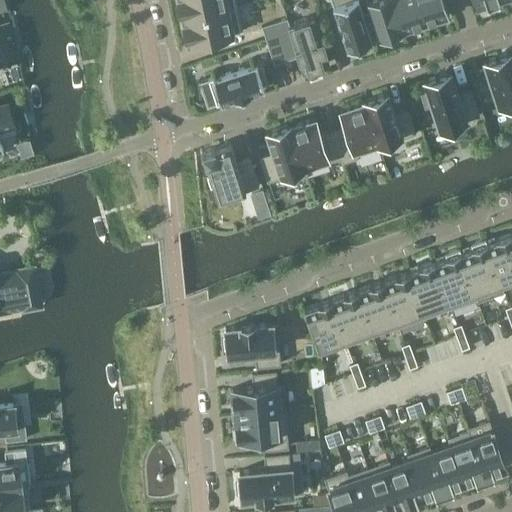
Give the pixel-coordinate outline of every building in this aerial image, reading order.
[(183,12),(183,17),(237,5),(235,0),(178,0),(181,12),(183,12)] [(358,0),(330,0),(346,48),(350,47),(352,51),(370,46),(368,41),(372,40),(358,0)] [(366,0),(379,38),(402,30),(392,0),(366,0)] [(417,0),(392,0),(402,30),(425,22),(417,0)] [(417,0),(425,22),(449,15),(444,0),(417,0)] [(242,31),(237,5),(183,17),(184,21),(183,21),(187,38),(188,37),(189,42),(242,31)] [(289,24),(288,25),(290,31),(298,56),(303,70),(309,68),(309,69),(324,65),(323,63),(329,62),(325,49),(326,49),(322,37),(321,38),(314,16),(309,18),(308,17),(294,21),(294,23),(289,24)] [(287,17),(262,25),(266,39),(278,35),(290,31),(288,25),(289,24),(287,17)] [(290,31),(278,35),(286,60),(298,56),(290,31)] [(278,35),(266,39),(274,63),(286,60),(278,35)] [(484,61),(499,108),(511,104),(511,55),(511,52),(484,61)] [(263,84),(268,83),(262,64),(257,66),(256,62),(255,63),(214,77),(214,76),(213,76),(213,77),(208,78),(216,103),(221,102),(222,102),(222,101),(234,97),(235,98),(251,92),(250,92),(263,88),(264,88),(263,84)] [(427,91),(421,93),(425,107),(431,105),(439,128),(480,115),(471,90),(458,94),(451,71),(423,80),(427,91)] [(416,135),(408,108),(395,113),(388,92),(364,100),(379,147),(416,135)] [(379,147),(364,100),(363,100),(363,101),(340,108),(346,125),(333,129),(342,157),(341,157),(342,161),(358,157),(357,154),(367,151),(379,147)] [(0,155),(1,155),(0,150),(3,149),(0,138),(0,130),(16,125),(8,101),(0,103),(0,155)] [(342,157),(333,129),(320,133),(315,117),(292,124),(291,123),(290,124),(307,175),(308,175),(305,165),(326,159),(327,161),(341,157),(342,157)] [(307,175),(290,124),(266,131),(273,152),(260,156),(268,181),(281,176),(283,183),(307,175)] [(218,199),(259,186),(250,158),(237,162),(230,142),(215,147),(214,147),(202,150),(206,163),(218,199)] [(263,190),(252,194),(259,216),(270,212),(263,190)] [(497,238),(487,242),(486,242),(501,284),(511,279),(511,233),(511,232),(497,238)] [(486,242),(487,242),(485,238),(471,243),(472,247),(461,251),(460,251),(477,298),(478,297),(474,288),(498,280),(500,284),(501,284),(486,242)] [(460,251),(461,251),(460,247),(445,253),(446,256),(435,260),(434,260),(451,307),(470,300),(477,298),(460,251)] [(451,307),(434,260),(420,265),(420,266),(410,270),(409,270),(409,269),(408,270),(425,316),(426,316),(424,312),(448,303),(450,307),(451,307)] [(39,305),(41,305),(37,283),(34,265),(16,268),(16,270),(0,273),(0,310),(11,309),(23,307),(24,308),(26,308),(26,306),(39,304),(39,305)] [(425,316),(408,270),(396,274),(397,274),(383,279),(382,279),(399,326),(412,321),(425,316)] [(399,326),(382,279),(370,283),(371,284),(357,289),(357,288),(356,289),(371,331),(396,322),(398,326),(399,326)] [(371,331),(356,289),(345,293),(332,298),(331,298),(330,298),(345,340),(371,331)] [(345,340),(330,298),(319,302),(304,308),(320,349),(345,340)] [(256,365),(280,363),(276,321),(256,323),(239,324),(239,325),(226,326),(226,331),(222,334),(223,347),(228,349),(228,354),(255,352),(256,365)] [(453,326),(457,338),(465,335),(461,324),(453,326)] [(469,346),(465,335),(457,338),(462,349),(469,346)] [(402,345),(406,356),(413,354),(409,342),(402,345)] [(417,365),(413,354),(406,356),(410,368),(417,365)] [(350,364),(354,375),(361,372),(357,361),(350,364)] [(284,408),(282,383),(277,383),(276,370),(252,372),(253,386),(233,388),(233,389),(233,390),(230,391),(231,403),(234,402),(234,403),(235,403),(235,412),(284,408)] [(365,384),(361,372),(354,375),(358,387),(365,384)] [(466,398),(462,385),(454,388),(458,400),(466,398)] [(458,400),(454,388),(447,391),(451,403),(458,400)] [(425,412),(421,400),(413,402),(418,415),(425,412)] [(10,401),(0,402),(0,429),(1,429),(3,440),(24,438),(23,427),(13,428),(10,401)] [(418,415),(413,402),(406,405),(410,417),(418,415)] [(288,446),(284,408),(235,412),(236,422),(236,423),(233,423),(234,435),(237,435),(237,436),(238,436),(238,437),(258,435),(259,449),(288,446)] [(384,426),(380,414),(373,417),(377,429),(384,426)] [(377,429),(373,417),(365,419),(369,431),(377,429)] [(506,468),(489,419),(467,427),(470,436),(471,436),(485,475),(506,468)] [(344,441),(340,428),(332,431),(336,443),(344,441)] [(336,443),(332,431),(324,434),(329,446),(336,443)] [(471,436),(470,436),(451,443),(464,482),(476,478),(476,479),(485,475),(471,436)] [(319,438),(311,439),(312,449),(320,448),(319,438)] [(464,482),(451,443),(431,450),(430,450),(444,490),(453,487),(453,486),(455,485),(464,482)] [(430,450),(431,450),(430,445),(408,453),(409,458),(410,457),(424,496),(435,492),(435,493),(444,490),(430,450)] [(3,461),(0,461),(0,486),(18,485),(15,461),(24,459),(23,447),(2,450),(3,461)] [(293,494),(289,451),(264,454),(266,468),(239,470),(240,475),(235,478),(236,491),(242,494),(242,498),(255,497),(256,497),(272,496),(272,495),(293,494)] [(410,457),(409,458),(391,464),(390,464),(403,504),(404,504),(418,499),(417,499),(418,498),(424,496),(410,457)] [(390,464),(391,464),(389,460),(368,467),(383,511),(397,506),(403,504),(390,464)] [(379,511),(383,511),(368,467),(348,474),(347,474),(360,511),(379,511)] [(360,511),(347,474),(348,474),(347,469),(324,477),(330,492),(333,503),(336,511),(360,511)] [(18,485),(0,486),(0,511),(9,511),(8,511),(30,511),(30,508),(20,509),(18,485)] [(330,492),(317,493),(318,504),(333,503),(330,492)]
